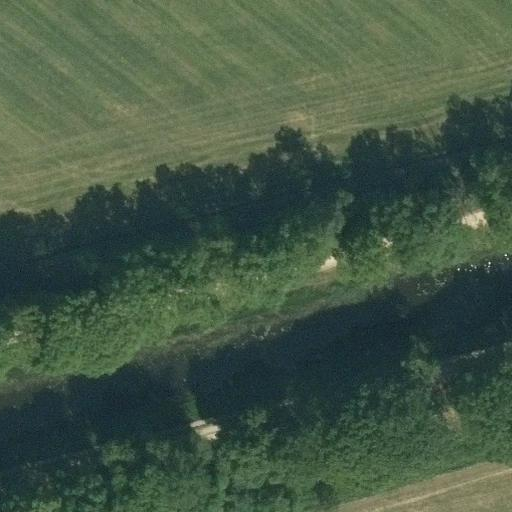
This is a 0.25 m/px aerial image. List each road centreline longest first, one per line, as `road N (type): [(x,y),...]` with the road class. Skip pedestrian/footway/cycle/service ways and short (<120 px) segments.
road 1 (track): [(0,485),(511,350)]
road 2 (track): [(511,211),(0,344)]
